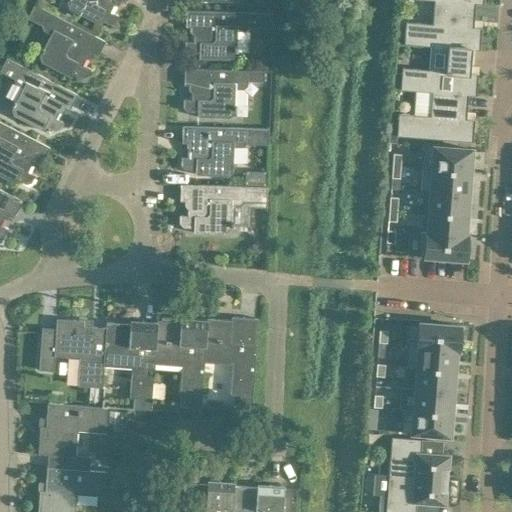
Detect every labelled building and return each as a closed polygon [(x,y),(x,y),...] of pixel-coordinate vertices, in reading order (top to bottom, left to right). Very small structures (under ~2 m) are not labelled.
[(68,0),(67,2),(69,8),(98,24),(100,19),(110,24),(115,23),(119,15),(110,11),(113,5),(114,6),(119,5),(121,0),(125,3),(126,0),(68,0)] [(406,22),(404,43),(432,46),(436,46),(436,45),(472,48),(472,49),(480,50),(481,27),(474,27),(475,3),(475,2),(450,0),(439,0),(437,0),(435,0),(434,24),(406,22)] [(105,41),(51,13),(34,4),(29,14),(44,22),(42,26),(43,30),(50,34),(39,55),(41,62),(70,77),(72,72),(82,77),(87,76),(91,68),(82,64),(85,58),(86,59),(91,58),(93,53),(97,56),(105,41)] [(246,31),(250,28),(250,13),(187,10),(186,27),(191,27),(191,32),(194,36),(196,36),(196,42),(185,42),(185,50),(189,54),(199,54),(199,59),(230,60),(232,60),(237,55),(238,31),(246,31)] [(271,28),(272,13),(262,13),(261,28),(271,28)] [(394,72),(393,88),(401,88),(400,89),(432,92),(432,91),(468,94),(468,95),(476,95),(478,73),(470,73),(472,49),(472,48),(436,45),(436,46),(432,46),(430,70),(402,67),(402,73),(394,72)] [(77,94),(24,67),(6,58),(1,67),(16,75),(14,79),(15,84),(23,88),(11,109),(13,115),(42,130),(45,126),(54,131),(59,129),(63,122),(54,117),(57,112),(58,113),(63,111),(65,107),(70,109),(77,94)] [(235,89),(244,89),(247,86),(248,81),(264,82),(264,71),(248,70),(184,68),(184,85),(189,85),(188,90),(192,94),(194,94),(193,100),(183,99),(183,108),(186,112),(197,112),(197,117),(230,118),(235,113),(235,104),(235,89)] [(466,119),(468,95),(468,94),(432,91),(432,92),(430,116),(399,113),(398,123),(397,135),(473,141),(474,119),(466,119)] [(0,121),(0,175),(15,184),(17,179),(26,184),(32,183),(35,175),(26,171),(29,165),(31,166),(36,164),(38,160),(42,162),(50,148),(0,121)] [(390,122),(388,142),(396,143),(397,135),(398,123),(390,122)] [(181,157),(181,166),(185,169),(195,170),(195,175),(228,176),(233,171),(233,147),(242,147),(245,143),(268,144),(268,129),(246,128),(182,126),(182,143),(187,143),(187,148),(190,151),(192,152),(192,158),(181,157)] [(424,145),(423,168),(470,171),(472,149),(424,145)] [(393,165),(400,166),(401,154),(393,153),(393,165)] [(393,165),(392,177),(400,178),(400,166),(393,165)] [(470,171),(423,168),(421,189),(431,190),(469,193),(470,171)] [(180,215),(179,223),(183,227),(194,228),(193,233),(226,234),(231,229),(231,226),(232,226),(232,221),(231,221),(231,205),(240,205),(244,201),(267,202),(267,187),(265,187),(244,186),(181,184),(180,201),(185,201),(185,206),(188,210),(190,209),(190,215),(180,215)] [(0,189),(0,237),(4,236),(8,229),(0,224),(0,221),(1,219),(3,219),(8,218),(10,214),(14,216),(22,201),(0,189)] [(469,193),(431,190),(429,211),(467,214),(469,193)] [(389,208),(397,209),(398,197),(390,196),(389,208)] [(389,208),(388,220),(396,221),(397,209),(389,208)] [(467,214),(429,211),(427,232),(421,232),(467,236),(467,235),(465,235),(467,214)] [(396,230),(387,230),(386,242),(395,243),(396,230)] [(467,236),(421,232),(419,255),(466,259),(467,236)] [(155,322),(154,359),(182,361),(182,366),(181,379),(180,396),(179,407),(183,407),(201,409),(201,408),(204,358),(203,358),(205,320),(191,319),(181,318),(181,319),(159,317),(159,321),(155,320),(154,322),(155,322)] [(251,406),(257,318),(240,317),(240,324),(231,324),(232,320),(205,318),(205,320),(203,358),(204,358),(232,359),(230,394),(233,394),(233,405),(234,405),(251,406)] [(105,327),(104,327),(83,326),(83,320),(55,318),(54,333),(40,332),(37,370),(53,371),(53,356),(82,358),(80,386),(101,387),(103,361),(105,327)] [(155,322),(154,322),(130,321),(130,324),(105,322),(104,327),(105,327),(103,361),(131,363),(129,398),(133,399),(132,409),(151,410),(154,359),(155,322)] [(418,344),(408,343),(408,344),(459,348),(460,326),(420,322),(418,344)] [(379,342),(387,343),(388,330),(380,330),(379,342)] [(387,343),(379,342),(377,356),(386,357),(387,343)] [(458,349),(459,348),(408,344),(407,366),(455,369),(456,349),(458,349)] [(376,376),(384,376),(385,364),(377,363),(376,376)] [(453,391),(455,369),(407,366),(407,367),(417,367),(415,388),(453,391)] [(452,413),(453,391),(415,388),(414,409),(404,408),(404,409),(452,413)] [(374,407),(374,406),(381,407),(382,395),(375,394),(374,407)] [(51,455),(50,468),(50,469),(88,472),(88,471),(89,458),(75,456),(77,428),(104,430),(106,408),(46,404),(44,427),(39,427),(37,454),(51,455)] [(450,435),(452,413),(404,409),(402,431),(450,435)] [(367,429),(375,429),(376,417),(368,416),(367,429)] [(388,475),(446,479),(448,455),(420,453),(421,438),(391,436),(388,475)] [(184,458),(180,511),(230,511),(233,486),(233,482),(208,480),(208,484),(198,483),(199,459),(184,458)] [(105,473),(88,471),(88,472),(50,469),(50,468),(45,468),(43,491),(38,491),(36,511),(73,511),(76,491),(103,494),(105,473)] [(446,479),(388,475),(385,511),(415,511),(417,501),(444,503),(446,479)] [(281,511),(284,486),(258,484),(257,488),(233,486),(230,511),(281,511)]
